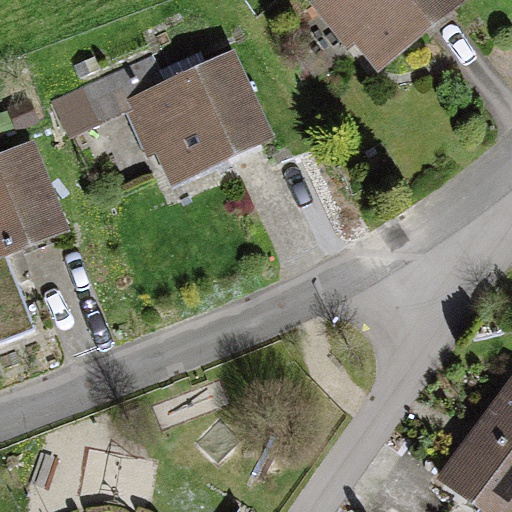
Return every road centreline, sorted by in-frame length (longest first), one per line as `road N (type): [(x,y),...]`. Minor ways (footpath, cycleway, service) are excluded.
road 1 (residential): [(0,419),(234,331),(341,279),(511,172)]
road 2 (residential): [(311,511),(511,219)]
